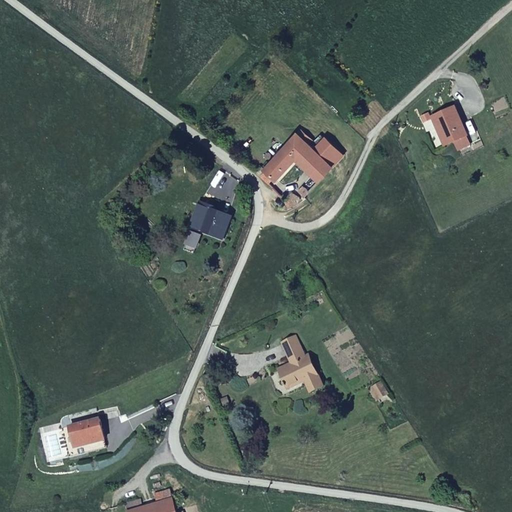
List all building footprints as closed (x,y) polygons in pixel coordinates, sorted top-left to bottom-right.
[(448,108),(426,120),(433,134),(438,133),(445,146),(451,143),(454,150),(466,144),(448,108)] [(438,133),(433,134),(440,149),(445,146),(438,133)] [(267,165),(263,171),(274,179),(278,175),(285,180),(298,165),(307,171),(316,179),(329,159),(296,134),(271,166),(267,165)] [(316,179),(307,171),(300,180),(310,188),(316,179)] [(293,193),(296,200),(305,194),(299,187),(293,193)] [(204,201),(197,223),(228,234),(234,214),(215,207),(216,203),(205,200),(204,201)] [(282,373),(278,375),(286,387),(301,378),(307,387),(322,377),(305,352),(301,354),(297,348),(301,346),(287,327),(273,335),(285,355),(274,361),(282,373)] [(371,392),(380,386),(372,372),(363,378),(371,392)] [(111,441),(103,416),(96,418),(97,422),(77,428),(81,444),(91,441),(93,446),(111,441)] [(91,441),(81,444),(82,449),(93,446),(91,441)] [(185,511),(178,491),(146,503),(143,494),(130,498),(134,511),(185,511)]
